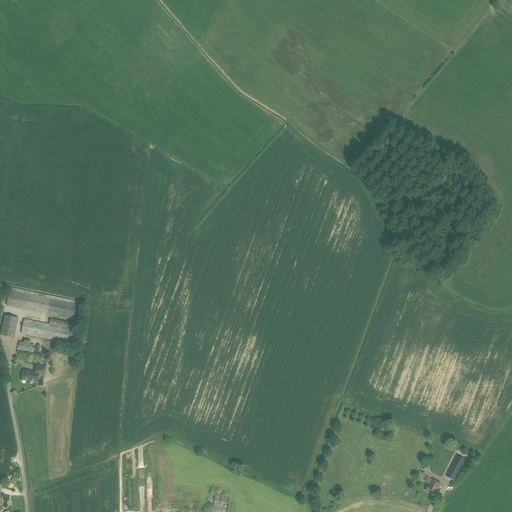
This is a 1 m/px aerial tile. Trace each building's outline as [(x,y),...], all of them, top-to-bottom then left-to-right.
[(6,305),(78,321),(81,304),(10,290),(6,305)] [(4,314),(0,332),(0,334),(14,337),(18,317),(4,314)] [(21,333),(71,344),(74,329),(49,324),(24,319),(21,333)] [(49,324),(74,329),(74,330),(75,324),(50,319),(49,324)] [(19,341),(17,349),(32,352),(32,351),(39,352),(40,346),(36,345),(36,347),(33,347),(34,344),(30,343),(31,341),(24,339),(24,342),(19,341)] [(22,378),(29,379),(29,380),(37,382),(39,374),(43,375),(44,368),(36,366),(35,372),(23,370),(22,378)] [(438,461),(438,459),(443,460),(444,454),(436,452),(434,460),(438,461)] [(457,455),(446,476),(455,480),(466,459),(457,455)] [(426,469),(441,475),(444,467),(437,465),(437,466),(428,463),(426,469)] [(425,491),(437,496),(440,490),(438,489),(440,484),(432,479),(428,486),(425,491)]
